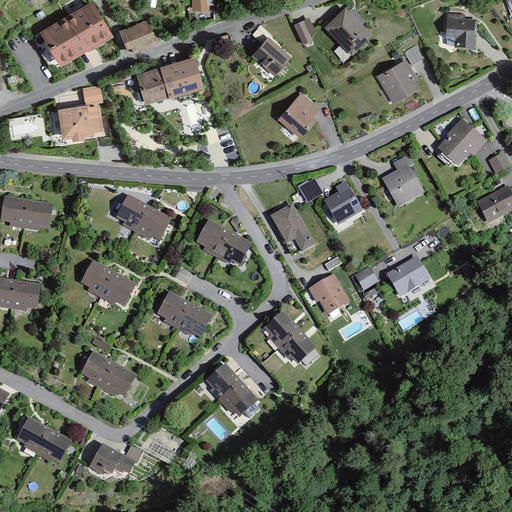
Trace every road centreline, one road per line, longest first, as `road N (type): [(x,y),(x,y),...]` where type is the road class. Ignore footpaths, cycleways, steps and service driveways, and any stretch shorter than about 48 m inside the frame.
road 1 (residential): [(0,374),(124,438),(276,302),(276,276),(223,179)]
road 2 (unclassified): [(308,0),(0,112)]
road 3 (unclassified): [(223,179),(341,156),(511,71)]
road 4 (unclassified): [(0,162),(223,179)]
